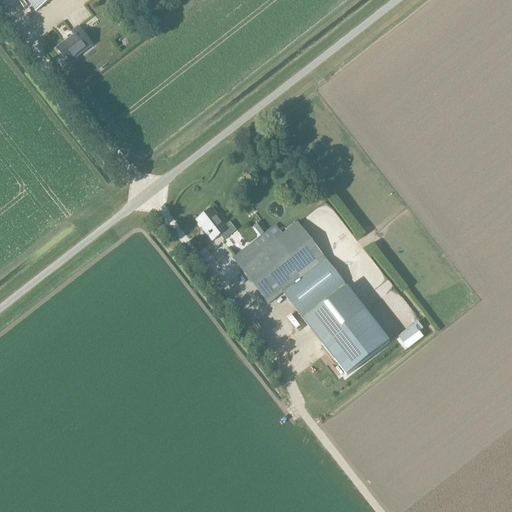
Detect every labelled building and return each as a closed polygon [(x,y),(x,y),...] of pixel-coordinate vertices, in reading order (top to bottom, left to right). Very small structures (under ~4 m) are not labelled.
[(51,0),(25,0),(35,12),(51,0)] [(92,46),(78,27),(71,33),(74,36),(56,49),(69,65),(76,59),(75,59),(92,46)] [(101,54),(108,63),(114,59),(107,49),(101,54)] [(224,227),(211,209),(196,221),(212,242),(222,234),(226,238),(236,231),(229,223),(224,227)] [(257,225),(264,235),(268,232),(261,222),(257,225)] [(297,224),(239,269),(268,305),(325,260),(297,224)] [(283,295),(304,321),(347,288),(326,261),(283,295)] [(390,344),(347,288),(304,321),(324,348),(347,377),(390,344)]
